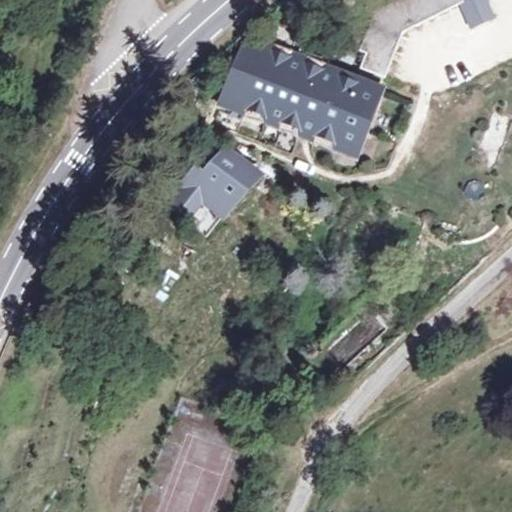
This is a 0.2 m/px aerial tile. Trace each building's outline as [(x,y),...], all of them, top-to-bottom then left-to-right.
[(395,0),(374,12),(360,52),(367,54),(361,69),(386,78),(402,32),(459,1),(461,0),(395,0)] [(483,0),(461,0),(459,1),(469,30),(490,19),(483,0)] [(244,33),(217,105),(306,139),(357,158),(385,86),(244,33)] [(193,164),(161,203),(186,223),(201,204),(224,223),(263,175),(225,143),(202,171),(193,164)] [(298,383),(309,372),(299,360),(287,371),(298,383)]
